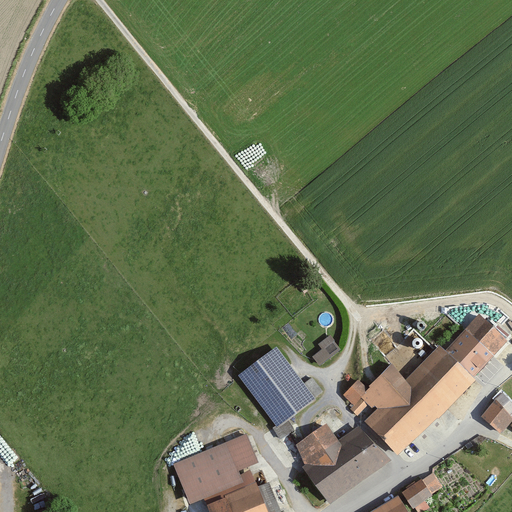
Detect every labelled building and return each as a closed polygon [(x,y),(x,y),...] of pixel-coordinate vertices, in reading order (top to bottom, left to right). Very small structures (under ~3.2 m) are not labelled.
[(506,344),(477,316),(443,351),(471,379),(506,344)] [(320,365),(339,350),(329,336),(319,344),(323,349),(314,356),(320,365)] [(356,380),(341,395),(353,406),(348,410),(356,417),(367,406),(372,412),(362,422),(396,456),(471,379),(443,351),(438,346),(404,381),(389,366),(365,390),(356,380)] [(274,348),(237,376),(275,427),(321,393),(311,379),(302,385),(274,348)] [(480,418),(499,434),(511,420),(506,416),(511,409),(511,406),(499,395),(480,418)] [(323,425),(292,448),(309,471),(304,474),(327,504),(385,461),(360,428),(337,444),(323,425)] [(244,436),(172,465),(187,504),(240,483),(236,472),(256,464),(244,436)] [(418,481),(400,493),(410,508),(428,496),(418,481)] [(253,485),(204,506),(206,511),(279,511),(266,483),(255,488),(253,485)] [(403,511),(396,499),(373,511),(403,511)]
